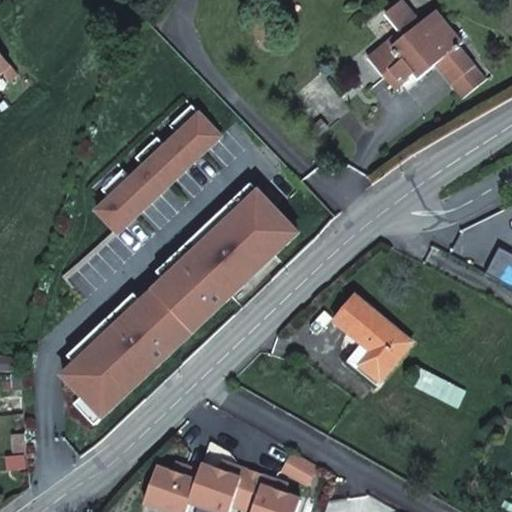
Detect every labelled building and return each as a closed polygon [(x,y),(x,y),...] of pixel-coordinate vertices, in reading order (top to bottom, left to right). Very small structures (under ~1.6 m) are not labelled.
[(471,73),(478,67),(462,47),(466,44),(440,12),(425,24),(406,1),(389,14),(404,32),(402,33),(371,58),(396,91),(404,85),(400,81),(405,78),(408,78),(412,78),(414,77),(416,75),(421,81),(438,67),(465,99),(481,86),(471,73)] [(0,78),(6,73),(13,81),(19,75),(0,52),(0,78)] [(488,80),(478,67),(471,73),(481,86),(488,80)] [(180,135),(202,115),(194,106),(172,127),(180,135)] [(99,212),(120,235),(223,137),(202,115),(180,135),(168,147),(146,168),(134,179),(112,200),(99,212)] [(146,168),(168,147),(159,139),(138,159),(146,168)] [(112,200),(134,179),(126,171),(104,191),(112,200)] [(159,274),(167,282),(179,270),(184,276),(199,262),(194,256),(261,193),(253,185),(159,274)] [(65,378),(105,421),(262,271),(301,235),(261,193),(194,256),(199,262),(184,276),(179,270),(132,315),(137,320),(122,335),(117,329),(65,378)] [(70,359),(77,366),(117,329),(122,335),(137,320),(132,315),(144,304),(136,295),(70,359)] [(373,354),(362,367),(381,383),(413,345),(357,298),(336,324),(364,346),(373,354)] [(359,371),(362,367),(373,354),(364,346),(350,364),(359,371)] [(414,387),(460,409),(467,394),(422,372),(414,387)] [(97,428),(105,421),(84,399),(76,407),(97,428)] [(231,478),(235,469),(222,465),(219,474),(231,478)] [(186,470),(176,466),(172,476),(182,479),(186,470)] [(158,471),(145,507),(159,511),(188,511),(190,506),(207,511),(230,511),(232,509),(240,511),(298,511),(302,502),(286,497),(273,493),(277,483),(235,469),(231,478),(219,474),(203,468),(200,475),(186,470),(182,479),(172,476),(158,471)] [(286,497),(289,487),(277,483),(273,493),(286,497)]
